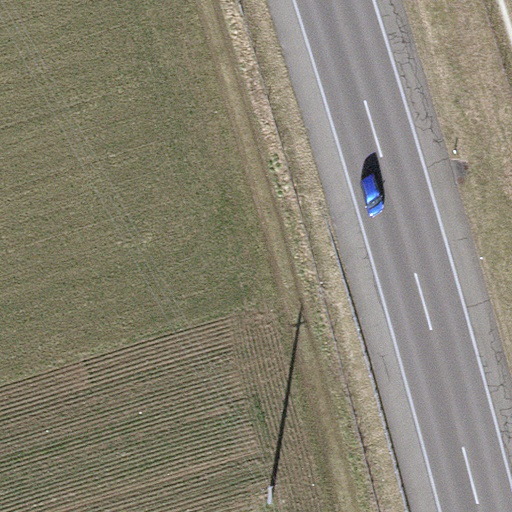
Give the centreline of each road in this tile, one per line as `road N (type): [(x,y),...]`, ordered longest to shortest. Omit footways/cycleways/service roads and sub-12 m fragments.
road 1 (trunk): [(333,0),(481,511)]
road 2 (track): [(348,511),(297,292),(208,0)]
